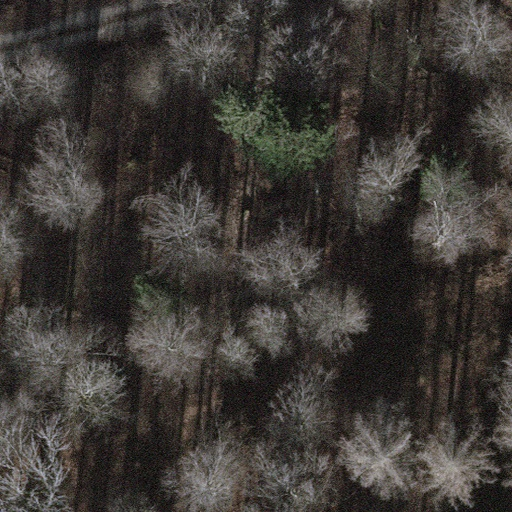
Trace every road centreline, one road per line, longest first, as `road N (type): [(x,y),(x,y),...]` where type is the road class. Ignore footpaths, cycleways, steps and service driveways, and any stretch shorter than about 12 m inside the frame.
road 1 (track): [(0,486),(160,450),(410,315),(511,286)]
road 2 (track): [(169,0),(0,46)]
